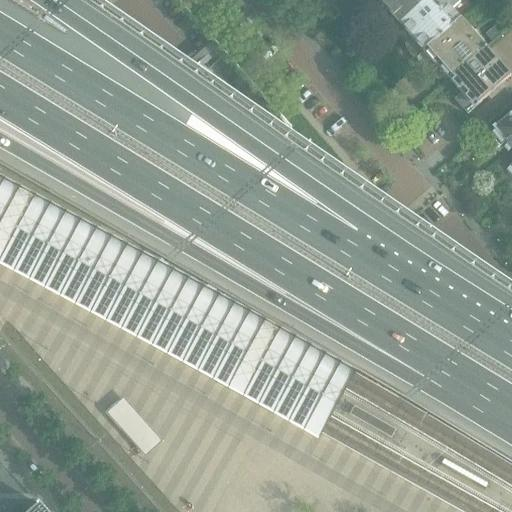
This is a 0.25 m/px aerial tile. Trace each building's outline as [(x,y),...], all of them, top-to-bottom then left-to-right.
[(400,25),(428,0),(371,0),(367,3),(380,17),(387,11),(400,25)] [(456,0),(444,0),(443,2),(441,0),(428,0),(400,25),(405,31),(400,36),(407,44),(405,46),(408,53),(413,58),(418,59),(461,21),(451,11),(460,3),(456,0)] [(449,80),(485,48),(461,21),(418,59),(419,66),(424,71),(429,73),(431,72),(438,79),(444,74),(449,80)] [(495,27),(485,35),(491,42),(501,34),(495,27)] [(510,77),(503,70),(485,48),(449,80),(462,95),(454,101),(467,116),(488,97),(491,100),(506,86),(503,83),(510,77)] [(163,245),(85,157),(21,85),(0,104),(0,165),(153,254),(163,245)] [(511,112),(493,129),(494,131),(488,136),(499,149),(506,143),(511,149),(511,112)] [(207,291),(0,177),(0,268),(54,298),(148,350),(319,443),(323,436),(354,376),(356,374),(207,291)] [(163,442),(123,398),(105,414),(145,459),(163,442)] [(351,414),(349,418),(390,442),(393,438),(395,433),(354,410),(351,414)] [(442,465),(440,469),(484,494),(487,490),(489,485),(445,460),(442,465)]
